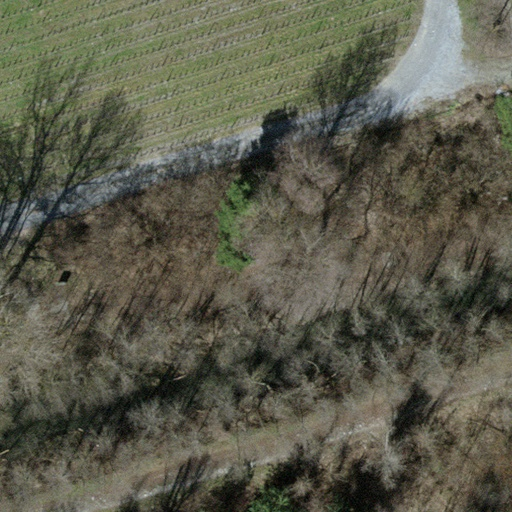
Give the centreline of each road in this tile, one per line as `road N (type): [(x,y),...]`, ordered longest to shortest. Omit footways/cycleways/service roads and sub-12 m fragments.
road 1 (track): [(454,0),(463,93),(0,225)]
road 2 (track): [(130,511),(400,412),(511,384)]
